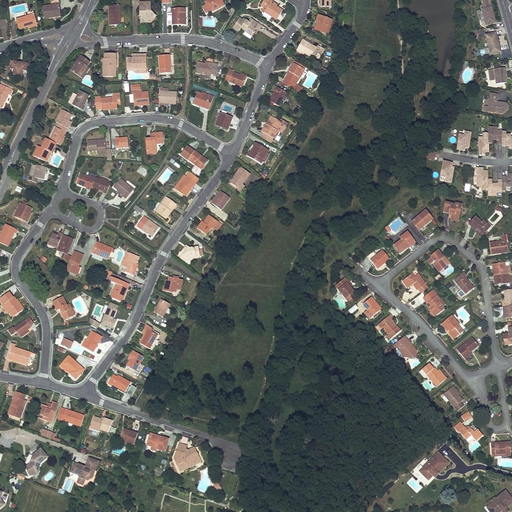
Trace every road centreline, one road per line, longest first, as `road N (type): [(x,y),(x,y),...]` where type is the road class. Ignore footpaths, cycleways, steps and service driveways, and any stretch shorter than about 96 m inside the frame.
road 1 (residential): [(83,396),(133,324),(163,253),(232,153)]
road 2 (residential): [(497,366),(481,257),(442,230),(374,283)]
road 3 (residential): [(62,191),(77,136),(94,123),(171,120),(232,153)]
road 4 (residential): [(42,383),(45,324),(15,262),(49,212)]
road 5 (residential): [(268,65),(194,39),(101,42)]
road 6 (residential): [(230,455),(212,439),(83,396)]
road 7 (residential): [(374,283),(411,312),(464,377)]
road 8 (residential): [(464,377),(490,425),(503,427),(497,366)]
